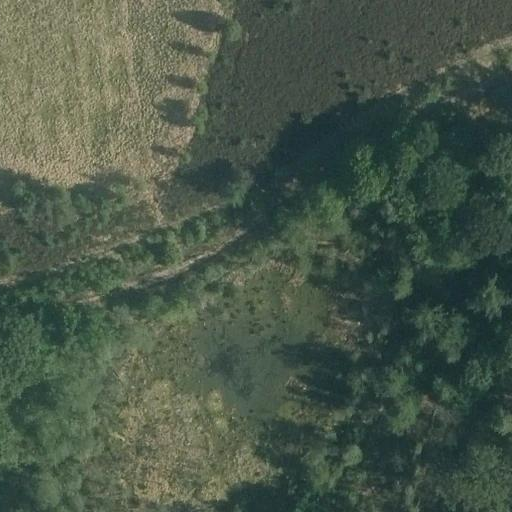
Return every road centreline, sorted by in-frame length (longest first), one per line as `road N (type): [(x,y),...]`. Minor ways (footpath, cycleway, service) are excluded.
road 1 (track): [(511,86),(352,165),(196,265),(0,319)]
road 2 (track): [(473,105),(450,511)]
